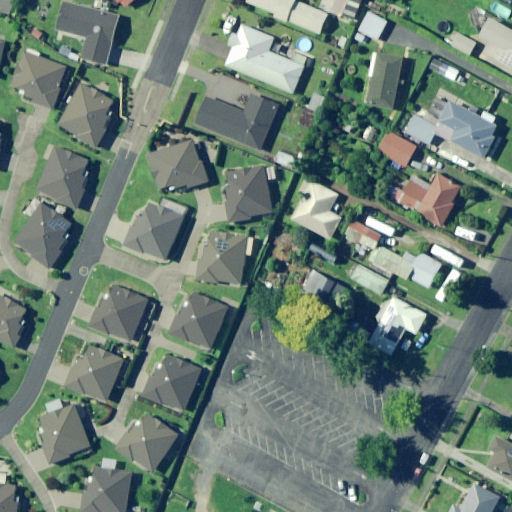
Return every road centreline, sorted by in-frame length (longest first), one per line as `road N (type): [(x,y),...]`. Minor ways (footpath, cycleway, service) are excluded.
road 1 (residential): [(70,297),(26,275),(10,255),(18,168),(32,124)]
road 2 (residential): [(128,157),(192,0)]
road 3 (residential): [(169,283),(114,428)]
road 4 (residential): [(70,297),(30,395),(0,427)]
